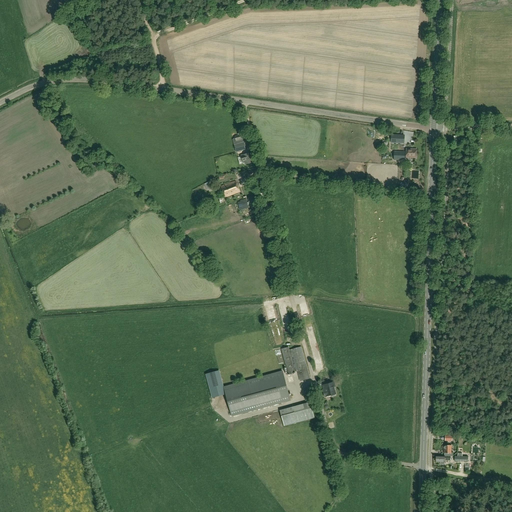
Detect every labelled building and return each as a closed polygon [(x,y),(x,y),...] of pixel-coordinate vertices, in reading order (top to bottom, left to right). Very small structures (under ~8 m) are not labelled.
[(404,144),(405,135),(391,134),(391,143),(404,144)] [(237,144),(244,142),(242,136),(241,135),(235,137),(235,138),(236,141),(237,144)] [(244,142),(237,144),(234,145),(236,152),(246,149),(244,142)] [(416,158),(416,149),(406,148),(406,157),(416,158)] [(253,163),(250,153),(241,155),(243,163),(245,162),(246,165),(253,163)] [(225,197),(239,191),(235,181),(221,187),(225,197)] [(240,210),(249,207),(247,200),(238,202),(240,210)] [(310,378),(301,347),(289,350),(288,347),(281,349),(288,373),(298,371),(300,381),(310,378)] [(282,371),(224,388),(232,417),(290,400),(282,371)] [(335,395),(335,394),(336,394),(334,387),(335,386),(334,382),(323,385),(324,392),(323,392),(324,396),(331,395),(331,396),(335,395)] [(285,426),(314,417),(310,402),(280,410),(285,426)] [(444,456),(451,456),(453,456),(453,453),(451,453),(451,445),(447,445),(444,445),(444,453),(444,456)] [(462,456),(462,452),(458,452),(458,456),(455,456),(454,461),(468,461),(468,456),(462,456)] [(451,456),(444,456),(436,455),(436,462),(440,462),(440,464),(444,464),(444,462),(444,460),(450,460),(451,456)]
